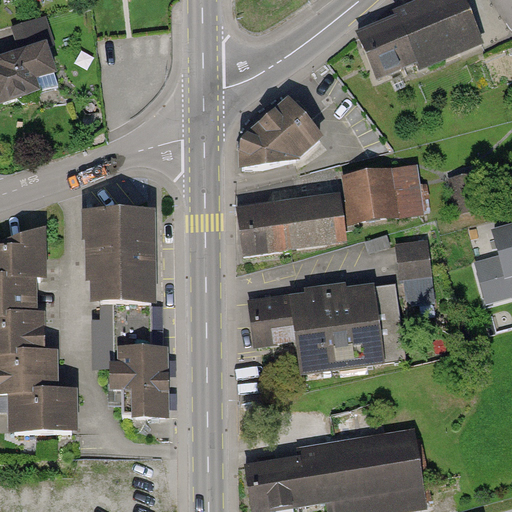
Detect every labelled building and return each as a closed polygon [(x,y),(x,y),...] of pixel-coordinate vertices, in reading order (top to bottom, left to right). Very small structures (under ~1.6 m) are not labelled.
[(468,0),(462,0),(357,42),(376,90),(487,46),(468,0)] [(59,57),(0,70),(0,110),(49,99),(47,86),(65,82),(59,57)] [(250,172),(293,171),(328,138),(297,105),(262,138),(266,143),(250,143),(250,172)] [(350,201),(239,216),(245,259),(350,244),(348,232),(428,221),(422,173),(347,183),(350,201)] [(167,218),(90,219),(91,264),(101,264),(102,312),(169,311),(167,218)] [(511,226),(492,232),(499,257),(475,264),(487,306),(511,299),(511,226)] [(427,242),(398,245),(403,287),(432,283),(427,242)] [(0,400),(17,401),(17,439),(85,438),(85,397),(67,397),(67,359),(53,359),(52,316),(46,316),(46,284),(55,284),(54,253),(0,253),(0,400)] [(382,287),(248,307),(255,352),(298,346),(301,366),(392,352),(385,306),(382,287)] [(174,355),(128,356),(129,423),(175,422),(174,355)] [(312,461),(242,472),(248,511),(284,511),(335,504),(336,511),(393,511),(421,508),(410,435),(311,451),(312,461)]
